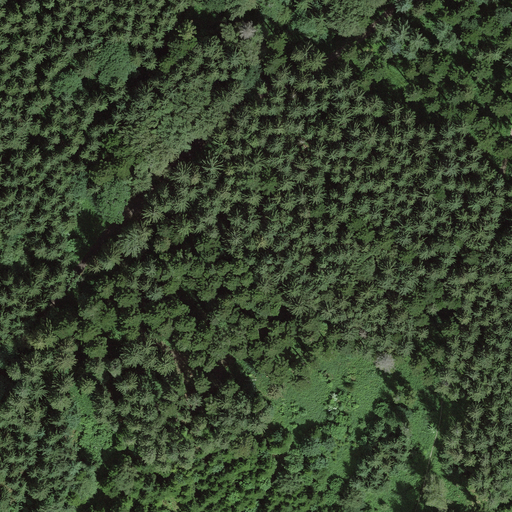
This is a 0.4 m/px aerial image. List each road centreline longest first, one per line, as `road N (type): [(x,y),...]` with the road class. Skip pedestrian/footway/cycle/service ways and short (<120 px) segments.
road 1 (track): [(0,382),(76,281),(171,180),(359,41),(398,0)]
road 2 (track): [(511,136),(482,292),(415,511)]
road 3 (track): [(0,110),(158,193)]
